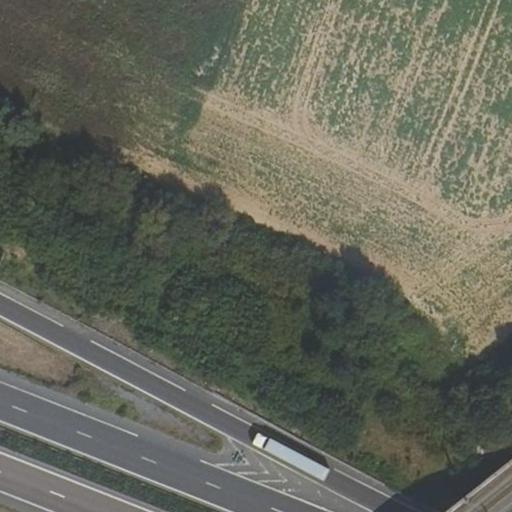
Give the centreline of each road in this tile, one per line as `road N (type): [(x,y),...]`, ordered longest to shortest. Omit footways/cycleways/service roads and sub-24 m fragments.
road 1 (trunk): [(403,511),(0,305)]
road 2 (trunk): [(277,511),(0,403)]
